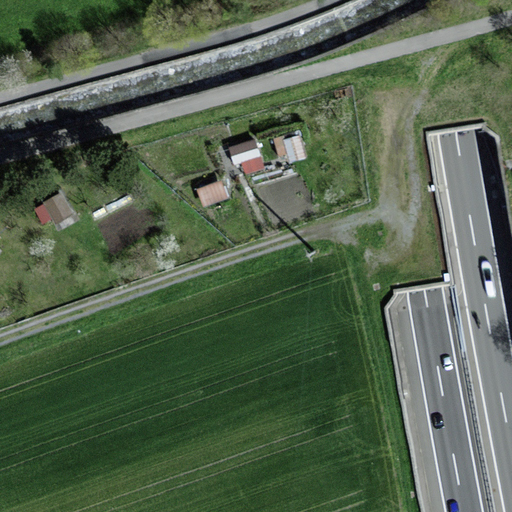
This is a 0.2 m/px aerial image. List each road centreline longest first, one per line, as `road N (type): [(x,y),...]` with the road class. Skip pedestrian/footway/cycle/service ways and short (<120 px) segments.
road 1 (unclassified): [(511,17),(0,156)]
road 2 (motorway): [(373,0),(464,511)]
road 3 (motorway): [(511,444),(436,0)]
road 4 (track): [(279,238),(0,338)]
